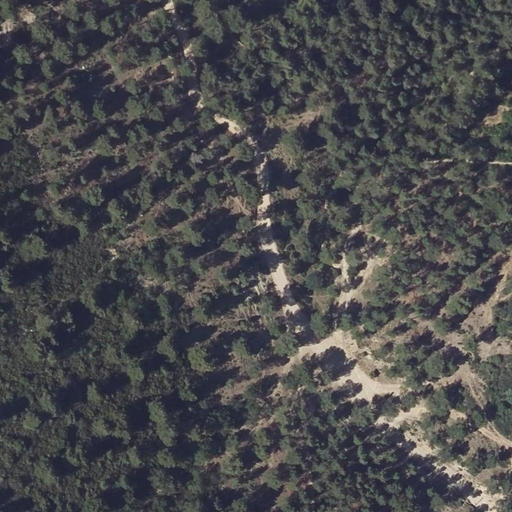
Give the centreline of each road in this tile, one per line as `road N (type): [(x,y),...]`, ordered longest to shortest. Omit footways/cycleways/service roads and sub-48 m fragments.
road 1 (track): [(326,361),(276,279),(256,152),(200,105),(186,38),(167,0)]
road 2 (track): [(493,511),(430,467),(326,361)]
